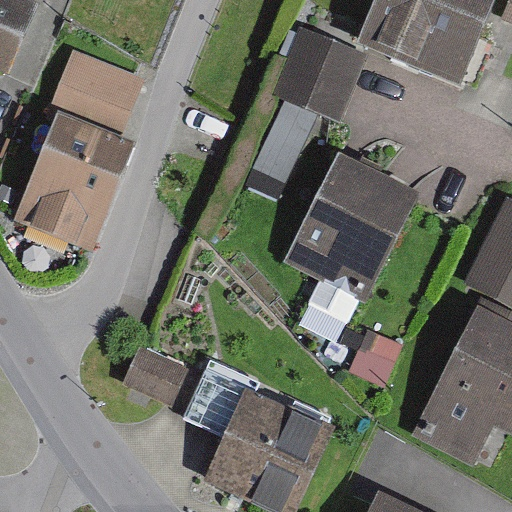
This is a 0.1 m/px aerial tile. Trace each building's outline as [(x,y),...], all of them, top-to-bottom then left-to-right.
[(40,16),(2,0),(0,0),(0,82),(9,87),(40,16)] [(503,0),(382,0),(359,56),(462,99),(503,0)] [(511,0),(502,26),(511,30),(511,0)] [(367,67),(302,38),(272,105),(282,109),(245,193),(278,208),(317,120),(339,129),(367,67)] [(147,86),(74,57),(45,126),(57,130),(17,228),(94,260),(137,157),(121,150),(147,86)] [(420,209),(339,167),(286,269),(322,287),(309,312),(348,331),(360,308),(366,312),(420,209)] [(511,208),(506,205),(461,296),(483,307),(511,321),(511,208)] [(511,321),(483,307),(412,445),(474,476),(493,439),(511,448),(511,321)] [(190,378),(139,356),(122,395),(173,417),(190,378)] [(302,511),(334,442),(255,407),(261,392),(210,369),(182,432),(223,451),(204,494),(244,511),(302,511)]
